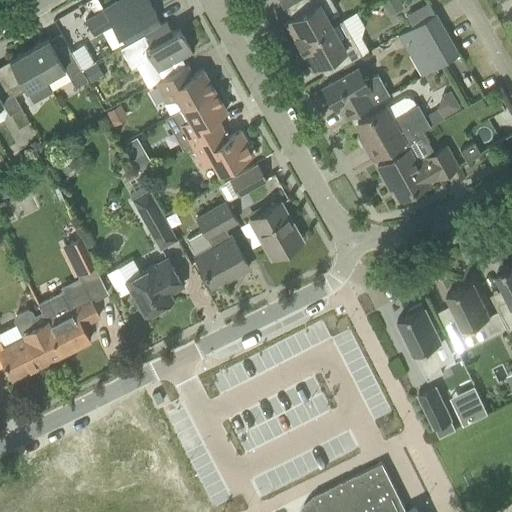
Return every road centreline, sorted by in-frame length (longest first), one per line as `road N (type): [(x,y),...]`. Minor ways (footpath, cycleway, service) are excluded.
road 1 (residential): [(0,448),(333,283),(354,234)]
road 2 (residential): [(354,234),(330,215),(206,0)]
road 3 (residential): [(354,234),(411,234),(511,184)]
